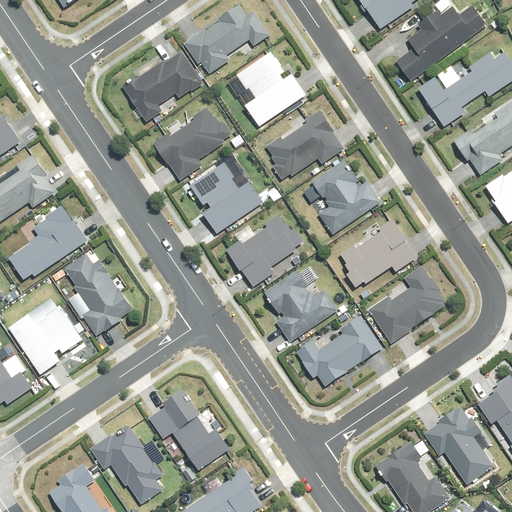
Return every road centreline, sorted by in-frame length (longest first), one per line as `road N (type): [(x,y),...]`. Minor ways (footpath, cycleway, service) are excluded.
road 1 (residential): [(299,0),(487,275),(495,301),(477,340),(305,453)]
road 2 (tertiary): [(209,316),(50,78)]
road 3 (residential): [(209,316),(0,453)]
road 4 (tertiary): [(305,453),(209,316)]
road 5 (residential): [(168,0),(50,78)]
